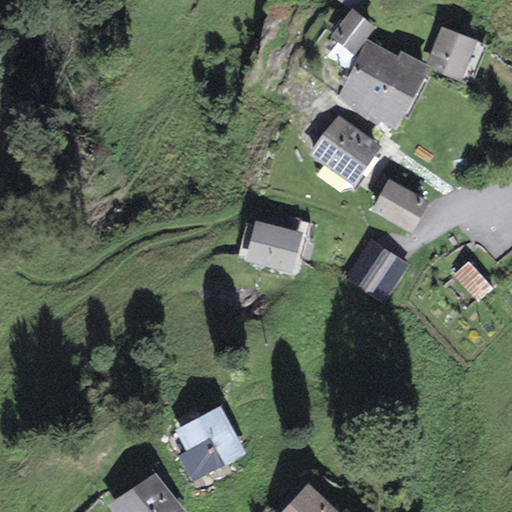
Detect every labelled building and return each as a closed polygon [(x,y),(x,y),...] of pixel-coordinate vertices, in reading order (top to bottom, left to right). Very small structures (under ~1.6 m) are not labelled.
[(341,0),(351,9),(358,0),(341,0)] [(354,11),(336,36),(355,51),(374,26),(354,11)] [(445,28),(431,64),(460,75),(474,39),(445,28)] [(362,60),(341,99),(371,114),(372,113),(375,114),(396,125),(427,66),(405,54),(401,62),(370,45),(362,60)] [(340,119),(315,154),(355,182),(380,147),(340,119)] [(390,182),(376,208),(412,228),(426,202),(390,182)] [(258,223),(250,255),(291,266),(299,234),(258,223)] [(374,242),(350,278),(380,298),(404,262),(374,242)] [(490,287),(469,264),(457,274),(478,298),(490,287)] [(221,409),(180,431),(191,452),(182,457),(194,479),(245,451),(221,409)] [(157,475),(115,504),(120,511),(181,511),(182,511),(157,475)] [(333,511),(308,488),(285,511),(333,511)]
